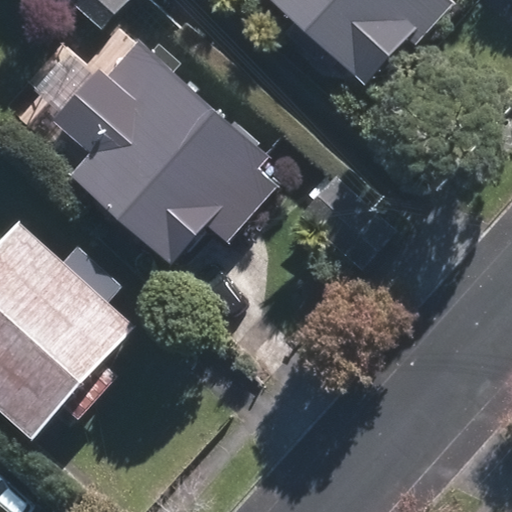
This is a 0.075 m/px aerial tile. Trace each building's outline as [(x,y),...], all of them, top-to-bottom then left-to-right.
[(74,0),(109,30),(134,0),(74,0)] [(283,0),(376,85),(420,37),(426,42),(464,1),(462,0),(283,0)] [(283,156),(144,37),(70,122),(103,150),(83,174),(187,263),(221,224),(236,237),(285,180),(272,169),(283,156)] [(33,221),(0,255),(0,397),(42,438),(147,329),(120,304),(131,293),(85,249),(74,260),(33,221)] [(0,511),(9,511),(0,503),(0,511)]
